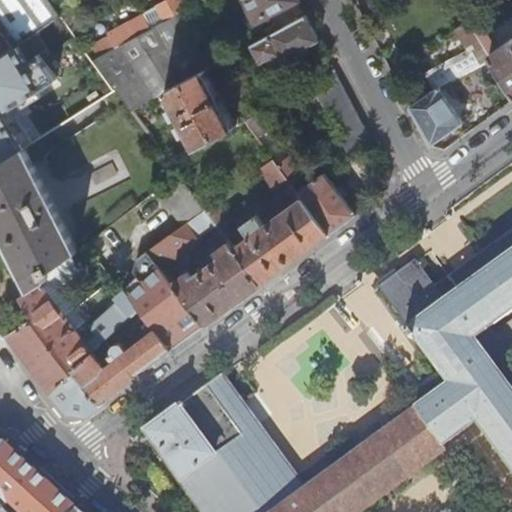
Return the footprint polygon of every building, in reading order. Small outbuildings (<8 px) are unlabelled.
[(61,14),(63,13),(54,0),(0,0),(0,27),(14,46),(28,37),(61,14)] [(167,21),(187,10),(181,0),(170,0),(159,6),(167,21)] [(246,0),(259,22),(300,1),(299,0),(246,0)] [(207,71),(217,66),(187,10),(167,21),(116,48),(98,58),(97,58),(118,88),(134,109),(148,102),(169,91),(207,71)] [(478,33),(493,24),(485,11),(470,21),(478,33)] [(285,61),(321,40),(309,17),(253,46),(263,64),(281,54),(285,61)] [(474,49),(428,74),(437,90),(441,88),(494,59),(492,56),(478,33),(470,21),(462,27),(474,49)] [(0,55),(14,46),(0,27),(0,55)] [(55,79),(28,37),(14,46),(0,55),(0,162),(24,148),(30,144),(8,109),(55,79)] [(98,58),(116,48),(111,37),(92,47),(98,58)] [(494,59),(511,88),(511,41),(492,56),(494,59)] [(198,146),(237,126),(207,71),(169,91),(177,105),(173,107),(178,116),(181,114),(186,123),(182,125),(186,133),(190,131),(198,146)] [(350,153),(373,140),(339,74),(316,86),(350,153)] [(413,108),(433,146),(466,122),(441,88),(437,90),(413,108)] [(146,127),(158,120),(148,102),(134,109),(146,127)] [(79,249),(24,148),(0,162),(0,224),(7,237),(34,289),(54,276),(51,271),(72,254),(79,249)] [(307,180),(291,157),(280,165),(297,188),(307,180)] [(297,259),(331,234),(300,192),(297,188),(280,165),(276,160),(254,176),(267,195),(284,183),(298,203),(265,226),(258,216),(243,226),(251,238),(236,249),(263,284),(297,259)] [(166,184),(195,219),(209,209),(180,173),(166,184)] [(346,223),(359,214),(326,173),(300,192),(331,234),(346,223)] [(233,221),(221,202),(209,209),(218,223),(225,234),(231,230),(227,225),(233,221)] [(218,223),(209,209),(195,219),(152,250),(159,259),(166,268),(203,240),(201,236),(218,223)] [(511,230),(483,251),(492,263),(443,298),(415,259),(380,284),(409,325),(404,328),(411,337),(417,334),(444,371),(454,386),(420,411),(310,490),(224,373),(139,429),(146,440),(142,444),(200,511),(361,511),(448,450),(446,446),(478,424),(511,469),(511,358),(495,334),(511,321),(511,230)] [(176,282),(208,324),(227,310),(263,284),(236,249),(230,242),(217,252),(221,258),(194,277),(189,272),(176,282)] [(99,348),(133,316),(119,301),(97,322),(104,330),(100,334),(87,319),(86,320),(63,290),(82,276),(77,269),(72,254),(51,271),(54,276),(34,289),(26,295),(36,316),(12,333),(54,389),(99,348)] [(166,268),(159,259),(123,291),(127,295),(119,301),(133,316),(142,308),(158,328),(174,349),(187,339),(208,324),(176,282),(166,268)] [(127,295),(123,291),(116,298),(119,301),(127,295)] [(158,328),(112,361),(99,348),(54,389),(72,411),(84,414),(87,412),(89,415),(105,404),(103,402),(174,349),(158,328)] [(409,396),(420,411),(454,386),(444,371),(409,396)] [(19,511),(66,511),(73,504),(31,466),(6,444),(0,444),(0,503),(5,509),(11,505),(19,511)]
